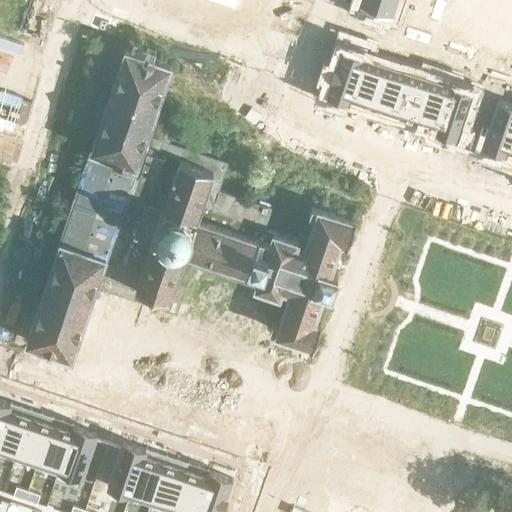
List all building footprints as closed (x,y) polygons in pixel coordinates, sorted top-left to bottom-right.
[(207,0),(235,9),(237,0),(207,0)] [(358,0),(358,2),(392,13),(396,0),(358,0)] [(442,0),(435,0),(433,8),(442,11),(446,1),(442,0)] [(433,8),(430,17),(439,20),(442,11),(433,8)] [(364,12),(360,21),(372,25),(376,16),(364,12)] [(376,16),(372,25),(384,29),(387,20),(376,16)] [(407,27),(404,36),(416,40),(419,31),(407,27)] [(419,31),(416,40),(427,44),(431,35),(419,31)] [(330,75),(325,90),(348,98),(366,44),(343,36),(340,48),(337,49),(335,55),(336,58),(334,63),(329,75),(330,75)] [(450,41),(447,51),(459,55),(462,45),(450,41)] [(25,341),(23,346),(33,351),(35,344),(73,356),(97,285),(176,311),(192,263),(252,283),(252,285),(279,294),(282,287),(287,289),(277,320),(271,318),(268,328),(312,344),(321,320),(313,317),(323,288),(331,290),(337,271),(330,268),(340,239),(347,241),(355,217),(316,204),(316,205),(311,203),(308,212),(313,213),(302,245),(297,243),(299,236),(271,227),(271,228),(264,226),(271,206),(218,188),(227,160),(169,140),(174,125),(166,123),(171,110),(157,105),(173,60),(124,43),(95,126),(75,188),(24,340),(25,341)] [(366,44),(348,98),(349,98),(350,93),(371,100),(385,60),(364,53),(367,44),(366,44)] [(462,45),(459,55),(471,59),(474,49),(462,45)] [(385,60),(371,100),(393,108),(406,68),(385,60)] [(406,68),(393,108),(414,115),(429,70),(428,70),(427,75),(406,68)] [(429,70),(414,115),(435,122),(433,126),(434,127),(451,78),(429,70)] [(451,78),(434,127),(457,135),(472,90),(450,83),(452,78),(451,78)] [(511,103),(497,98),(482,143),(505,151),(511,129),(511,103)] [(0,427),(9,401),(0,397),(0,427)] [(9,401),(0,427),(0,447),(15,453),(29,413),(9,406),(10,401),(9,401)] [(29,413),(15,453),(36,460),(34,465),(36,465),(51,420),(29,413)] [(51,420),(36,465),(56,472),(55,476),(56,477),(74,423),(73,423),(71,427),(51,420)] [(74,423),(56,477),(78,484),(97,431),(74,423)] [(122,439),(107,484),(129,492),(145,447),(122,439)] [(145,447),(129,492),(150,499),(149,503),(150,503),(165,459),(145,452),(146,447),(145,447)] [(165,459),(150,503),(171,511),(186,466),(165,459)] [(186,466),(171,511),(174,511),(194,511),(209,469),(207,473),(186,466)] [(209,469),(194,511),(221,511),(222,511),(221,509),(223,504),(227,492),(232,477),(209,469)] [(16,484),(13,493),(25,497),(28,488),(16,484)] [(28,488),(25,497),(37,501),(40,492),(28,488)] [(0,511),(5,511),(9,499),(0,496),(0,511)] [(73,503),(69,511),(83,511),(85,507),(73,503)]
